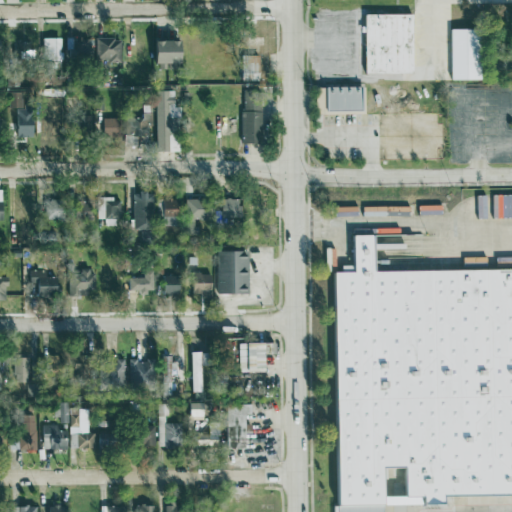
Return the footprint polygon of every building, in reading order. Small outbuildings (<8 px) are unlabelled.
[(410,14),(362,15),(363,74),(411,74),(410,14)] [(478,80),(479,30),(449,29),(448,80),(478,80)] [(40,38),(41,61),(60,60),(59,37),(40,38)] [(120,61),(119,38),(94,39),(94,62),(120,61)] [(28,57),(27,39),(10,40),(10,58),(28,57)] [(178,40),(152,41),(153,64),(178,63),(178,40)] [(240,82),(257,81),(257,55),(239,55),(240,82)] [(324,112),(360,111),(359,87),(323,89),(324,112)] [(154,147),(171,146),(170,91),(153,91),(154,147)] [(241,143),(260,143),(259,91),(240,91),(241,143)] [(20,94),(8,94),(8,109),(20,108),(20,94)] [(124,117),(123,142),(133,143),(133,136),(147,137),(148,107),(141,107),(140,118),(124,117)] [(115,137),(115,118),(101,119),(101,137),(115,137)] [(119,219),(118,198),(95,199),(96,220),(119,219)] [(132,198),(131,230),(149,230),(150,198),(132,198)] [(44,220),(61,219),(61,199),(43,200),(44,220)] [(161,199),(160,225),(175,226),(176,199),(161,199)] [(183,199),(184,235),(195,235),(195,219),(205,219),(204,199),(183,199)] [(235,199),(220,199),(221,218),(235,217),(235,199)] [(73,221),(91,220),(90,201),(72,201),(73,221)] [(350,232),(374,232),(375,268),(511,265),(511,488),(444,490),(444,500),(337,502),(333,269),(351,269),(350,232)] [(245,251),(215,251),(215,294),(246,293),(245,251)] [(79,274),(67,274),(67,296),(91,295),(91,269),(79,269),(79,274)] [(44,277),(43,270),(28,271),(28,284),(36,284),(36,295),(55,295),(54,277),(44,277)] [(151,292),(151,270),(141,270),(142,278),(128,278),(128,292),(151,292)] [(191,295),(209,295),(209,273),(190,274),(191,295)] [(162,294),(177,294),(177,275),(161,276),(162,294)] [(262,372),(262,343),(237,343),(237,372),(262,372)] [(206,352),(189,353),(190,392),(200,392),(199,365),(206,365),(206,352)] [(56,355),(43,356),(44,371),(56,371),(56,355)] [(173,356),(160,356),(161,395),(170,395),(169,380),(174,380),(173,356)] [(27,358),(12,358),(13,383),(27,382),(27,358)] [(71,381),(84,381),(85,359),(71,359),(71,381)] [(147,360),(127,361),(128,385),(147,385),(147,360)] [(104,387),(123,388),(124,361),(105,361),(104,387)] [(66,424),(66,403),(54,403),(54,424),(66,424)] [(186,420),(203,421),(203,403),(187,403),(186,420)] [(224,405),(225,448),(243,448),(243,415),(249,415),(248,404),(224,405)] [(92,433),(85,433),(85,415),(68,414),(67,448),(92,449),(92,433)] [(156,446),(179,447),(179,422),(156,422),(156,446)] [(41,449),(64,449),(64,430),(56,431),(56,425),(41,425),(41,449)] [(153,426),(136,426),(135,446),(153,447),(153,426)] [(195,446),(216,446),(217,427),(195,427),(195,446)] [(96,449),(111,449),(112,431),(97,430),(96,449)] [(163,504),(163,511),(178,511),(178,503),(163,504)]
